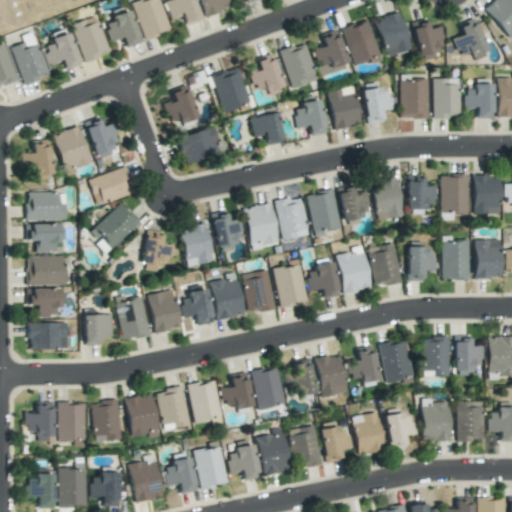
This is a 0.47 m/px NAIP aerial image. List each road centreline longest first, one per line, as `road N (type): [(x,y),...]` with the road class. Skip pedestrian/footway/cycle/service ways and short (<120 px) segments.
road 1 (residential): [(0,375),(123,370),(411,312),(511,310)]
road 2 (residential): [(0,125),(343,0)]
road 3 (residential): [(511,149),(372,156),(165,197)]
road 4 (residential): [(227,511),(434,471),(511,469)]
road 5 (residential): [(165,197),(123,80)]
